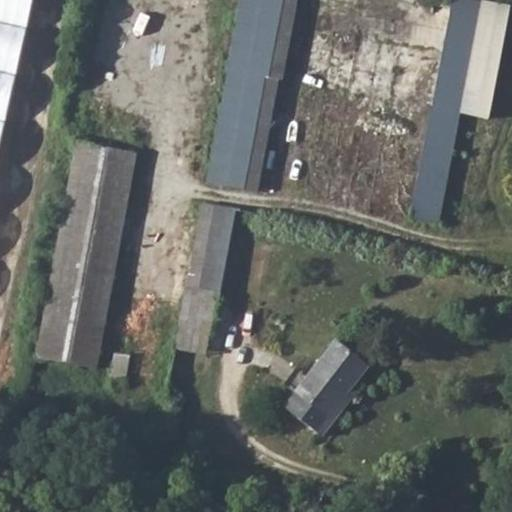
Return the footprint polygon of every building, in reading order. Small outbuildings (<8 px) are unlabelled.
[(0,0),(0,146),(33,0),(0,0)] [(293,0),(241,0),(206,185),(257,194),(293,0)] [(483,5),(460,1),(414,222),(436,227),(483,5)] [(136,153),(80,143),(40,358),(96,368),(136,153)] [(233,209),(199,204),(175,350),(209,355),(233,209)] [(286,411),(323,441),(337,422),(331,417),(368,366),(335,342),(286,411)]
